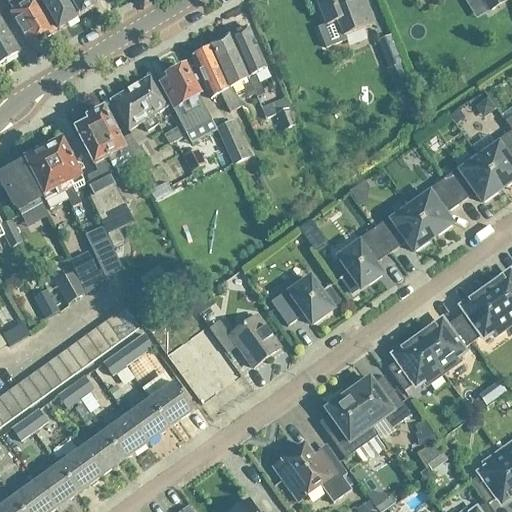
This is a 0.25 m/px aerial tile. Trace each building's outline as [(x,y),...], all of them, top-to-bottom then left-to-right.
[(9,0),(15,9),(10,12),(31,47),(56,32),(36,0),(9,0)] [(40,0),(58,29),(79,17),(69,0),(40,0)] [(69,0),(79,17),(94,8),(90,0),(89,0),(69,0)] [(315,0),(325,24),(317,28),(325,49),(346,41),(345,36),(374,25),(364,0),(361,0),(344,7),(341,0),(315,0)] [(482,0),(489,11),(506,0),(505,0),(482,0)] [(0,20),(0,63),(19,52),(0,20)] [(246,29),(228,39),(247,81),(254,96),(256,98),(264,94),(255,77),(265,71),(246,29)] [(391,35),(376,41),(388,69),(402,63),(391,35)] [(212,47),(210,49),(232,98),(234,96),(238,95),(234,87),(240,84),(247,99),(254,96),(247,81),(228,39),(227,40),(221,38),(214,42),(212,47)] [(195,56),(191,58),(210,100),(220,95),(229,113),(240,108),(238,103),(234,96),(232,98),(210,49),(208,50),(203,48),(196,52),(195,56)] [(172,110),(185,134),(210,120),(183,69),(181,71),(176,69),(170,72),(169,77),(166,78),(168,82),(161,86),(173,109),(172,110)] [(151,78),(130,90),(153,127),(157,125),(152,117),(169,107),(151,78)] [(115,99),(110,102),(128,132),(141,124),(145,132),(153,127),(130,90),(125,93),(124,91),(122,90),(114,95),(114,97),(115,99)] [(511,107),(500,115),(505,122),(511,132),(511,107)] [(294,126),(287,109),(275,114),(282,132),(294,126)] [(88,124),(74,131),(94,168),(94,167),(97,173),(86,178),(89,184),(86,185),(91,195),(88,197),(113,250),(125,244),(118,231),(134,223),(126,209),(108,175),(114,172),(112,169),(131,159),(120,139),(118,140),(103,111),(89,118),(88,124)] [(215,129),(231,166),(249,158),(231,121),(215,129)] [(176,128),(163,135),(168,145),(181,138),(176,128)] [(511,132),(495,144),(497,147),(479,159),(502,190),(511,182),(511,132)] [(129,134),(120,139),(131,159),(148,190),(156,187),(148,171),(149,170),(129,134)] [(57,140),(41,148),(67,202),(71,210),(79,205),(73,193),(85,186),(81,179),(82,178),(63,142),(61,143),(57,140)] [(67,202),(41,148),(25,157),(25,161),(23,162),(49,211),(67,202)] [(197,149),(183,156),(190,171),(205,164),(197,149)] [(502,190),(479,159),(462,172),(460,169),(443,181),(460,205),(476,194),(483,203),(502,190)] [(0,185),(12,208),(14,207),(19,217),(41,205),(19,165),(11,170),(6,168),(0,171),(0,185)] [(428,196),(411,208),(433,239),(451,226),(445,216),(460,205),(443,181),(426,193),(428,196)] [(80,223),(90,217),(83,204),(72,210),(80,223)] [(391,218),(374,230),(391,254),(407,243),(414,253),(433,239),(411,208),(393,221),(391,218)] [(0,237),(3,236),(10,250),(22,244),(10,220),(0,225),(0,237)] [(391,254),(374,230),(356,243),(358,246),(339,259),(349,273),(339,280),(339,282),(342,280),(352,294),(359,288),(361,290),(381,276),(374,266),(391,254)] [(105,282),(122,270),(108,241),(90,249),(100,270),(105,282)] [(88,255),(70,264),(78,281),(96,272),(88,255)] [(67,305),(85,295),(73,273),(55,283),(67,305)] [(175,291),(162,273),(134,292),(147,310),(175,291)] [(511,276),(510,273),(486,291),(510,325),(511,323),(511,276)] [(329,289),(331,288),(330,286),(320,294),(310,280),(291,294),(289,291),(271,304),(288,328),(305,316),(312,325),(332,311),(331,309),(339,303),(329,289)] [(466,314),(456,321),(472,344),(482,337),(484,339),(492,332),(495,336),(510,325),(486,291),(467,304),(462,308),(464,312),(466,314)] [(58,314),(46,292),(34,299),(45,320),(58,314)] [(140,330),(140,329),(125,309),(106,323),(120,344),(140,330)] [(237,348),(252,369),(280,350),(256,317),(230,336),(219,322),(209,330),(227,355),(237,348)] [(436,326),(418,339),(442,373),(458,362),(455,359),(464,353),(462,351),(472,344),(456,321),(446,328),(445,326),(442,322),(436,326)] [(106,323),(96,330),(111,351),(120,344),(106,323)] [(111,351),(96,330),(86,337),(101,358),(111,351)] [(128,344),(114,354),(124,368),(138,358),(152,348),(142,334),(129,344),(128,344)] [(86,337),(76,344),(91,365),(101,358),(86,337)] [(398,362),(388,369),(404,392),(414,385),(416,387),(424,381),(427,384),(442,373),(418,339),(399,352),(394,356),(397,360),(398,362)] [(76,344),(67,351),(81,372),(91,365),(76,344)] [(67,351),(57,358),(71,379),(81,372),(67,351)] [(124,368),(114,354),(101,363),(111,377),(115,374),(123,386),(132,380),(124,368)] [(71,379),(57,358),(47,365),(62,386),(71,379)] [(62,386),(47,365),(37,372),(52,393),(62,386)] [(52,393),(37,372),(27,379),(42,400),(52,393)] [(83,376),(69,387),(79,401),(88,394),(93,391),(83,377),(83,376)] [(27,379),(25,381),(0,398),(0,429),(42,400),(27,379)] [(369,379),(346,394),(371,429),(384,419),(391,429),(410,415),(392,391),(382,398),(369,379)] [(148,402),(168,430),(192,413),(172,386),(148,402)] [(69,387),(55,396),(56,397),(65,410),(74,404),(79,401),(69,387)] [(376,436),(346,394),(324,410),(338,430),(328,437),(344,459),(376,436)] [(148,402),(126,419),(146,447),(168,430),(148,402)] [(47,424),(37,410),(37,409),(23,419),(33,433),(47,424)] [(33,433),(23,419),(9,429),(19,443),(33,433)] [(146,447),(126,419),(103,435),(123,463),(146,447)] [(103,435),(80,451),(100,479),(123,463),(103,435)] [(511,445),(501,454),(511,469),(511,445)] [(304,446),(273,468),(282,481),(297,502),(305,496),(320,486),(332,503),(351,490),(342,478),(346,475),(328,450),(314,460),(304,446)] [(100,479),(80,451),(58,467),(77,495),(100,479)] [(511,497),(511,469),(501,454),(485,465),(488,468),(479,474),(480,476),(470,484),(485,505),(486,504),(487,506),(488,505),(497,499),(501,505),(511,497)] [(77,495),(58,467),(35,483),(55,511),(77,495)] [(35,483),(12,500),(20,511),(53,511),(55,511),(35,483)] [(360,511),(380,511),(393,504),(386,494),(370,504),(366,497),(355,504),(360,511)] [(20,511),(12,500),(0,508),(0,511),(20,511)] [(256,511),(249,501),(234,511),(256,511)]
